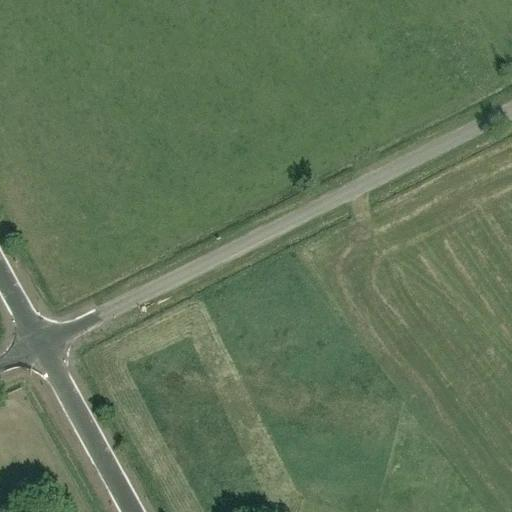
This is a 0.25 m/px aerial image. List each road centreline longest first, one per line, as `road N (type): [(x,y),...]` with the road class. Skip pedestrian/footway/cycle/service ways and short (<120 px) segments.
road 1 (unclassified): [(40,345),(511,104)]
road 2 (tertiary): [(131,511),(40,345)]
